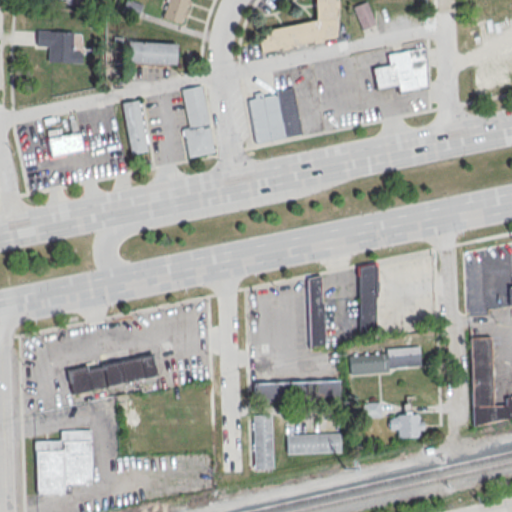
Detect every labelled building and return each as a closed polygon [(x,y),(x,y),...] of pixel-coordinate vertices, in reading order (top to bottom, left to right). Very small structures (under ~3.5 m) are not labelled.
[(184,23),(189,0),(166,0),(162,17),(184,23)] [(313,0),(314,24),(264,24),(264,38),(258,38),(258,45),(336,44),(335,0),(313,0)] [(362,28),(376,22),(366,0),(352,7),(362,28)] [(139,15),(139,1),(123,1),(123,15),(139,15)] [(81,51),(71,51),(71,30),(35,30),(35,47),(47,47),(46,62),(81,62),(81,51)] [(175,41),(126,41),(126,63),(175,63),(175,41)] [(387,54),(424,47),(426,87),(398,92),(396,85),(375,89),(372,68),(388,65),(387,54)] [(181,90),(200,86),(213,152),(188,157),(182,129),(188,127),(181,90)] [(274,90),(291,87),(300,134),(255,143),(247,100),(275,94),(274,90)] [(120,103),(136,100),(146,150),(129,153),(120,103)] [(47,156),(82,152),(80,132),(45,136),(47,156)] [(511,285),(508,286),(506,244),(482,245),(484,295),(508,294),(508,303),(511,302),(511,285)] [(374,263),(374,333),(358,336),(357,267),(374,263)] [(306,278),(319,275),(320,302),(323,302),(324,344),(308,347),(306,278)] [(469,338),(473,426),(511,417),(511,396),(505,398),(505,405),(493,406),(490,337),(469,338)] [(385,348),(418,346),(420,366),(387,368),(388,372),(349,375),(348,356),(385,353),(385,348)] [(66,371),(71,394),(155,376),(151,355),(100,366),(101,368),(84,371),(83,367),(66,371)] [(252,384),(337,380),(338,403),(253,406),(252,384)] [(362,403),(379,402),(380,417),(362,418),(362,403)] [(252,415),(270,414),(272,468),(253,469),(252,415)] [(396,415),(417,414),(417,421),(422,421),(422,429),(417,430),(418,437),(397,438),(396,428),(388,429),(388,419),(396,419),(396,415)] [(88,431),(89,484),(62,485),(63,494),(36,494),(34,441),(60,441),(60,432),(88,431)] [(285,436),(339,433),(340,452),(286,454),(285,436)]
